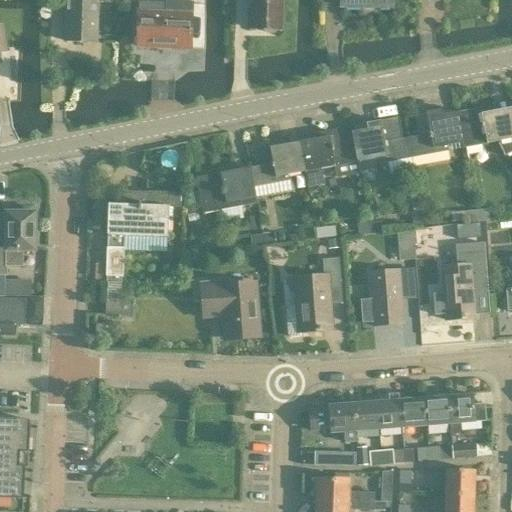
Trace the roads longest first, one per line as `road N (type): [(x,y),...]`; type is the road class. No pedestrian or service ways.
road 1 (tertiary): [(69,144),(511,59)]
road 2 (residential): [(285,378),(511,358)]
road 3 (residential): [(61,369),(69,144)]
road 4 (residential): [(61,369),(285,378)]
road 5 (residential): [(506,511),(511,358)]
road 6 (residential): [(61,369),(52,511)]
road 7 (residential): [(281,511),(285,378)]
